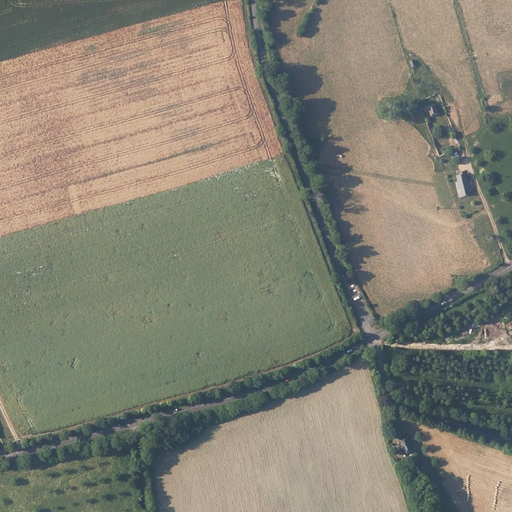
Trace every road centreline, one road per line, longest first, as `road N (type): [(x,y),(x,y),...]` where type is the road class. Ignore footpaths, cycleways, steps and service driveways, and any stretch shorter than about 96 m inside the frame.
road 1 (secondary): [(135,423),(280,382),(372,336)]
road 2 (unclassified): [(372,336),(393,400),(511,441)]
road 3 (secondary): [(372,336),(511,264)]
road 4 (secondary): [(0,458),(135,423)]
